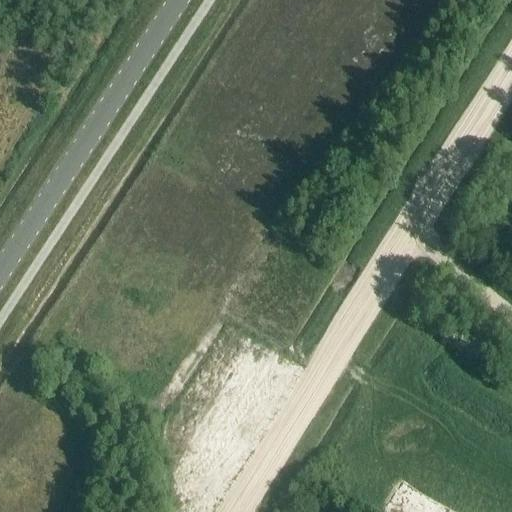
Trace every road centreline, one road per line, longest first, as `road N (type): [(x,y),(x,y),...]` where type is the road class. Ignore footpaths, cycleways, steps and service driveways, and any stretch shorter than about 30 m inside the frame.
road 1 (track): [(236,511),(511,74)]
road 2 (tertiary): [(0,273),(177,0)]
road 3 (track): [(511,320),(412,227)]
